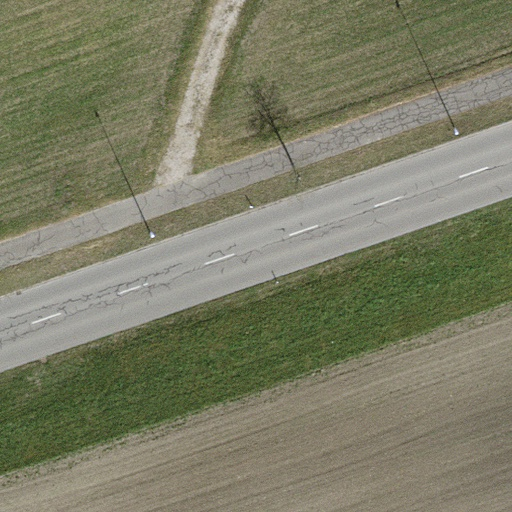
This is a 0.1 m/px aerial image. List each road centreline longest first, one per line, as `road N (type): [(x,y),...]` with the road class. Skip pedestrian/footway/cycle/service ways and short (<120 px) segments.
road 1 (track): [(511,81),(0,256)]
road 2 (tertiary): [(511,162),(0,336)]
road 3 (track): [(162,201),(229,0)]
